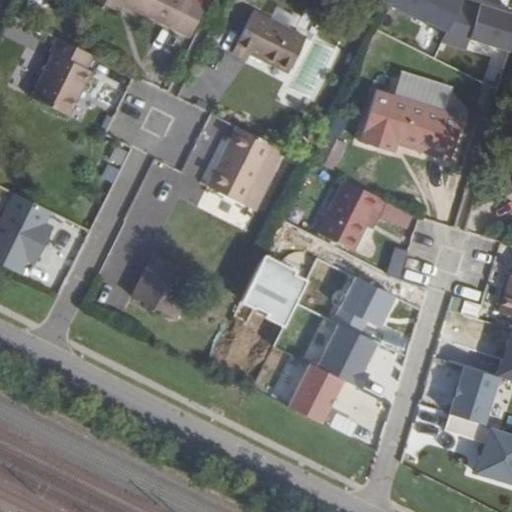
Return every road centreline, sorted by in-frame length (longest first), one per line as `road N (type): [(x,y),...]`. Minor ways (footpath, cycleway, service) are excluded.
road 1 (residential): [(42,353),(359,511)]
road 2 (residential): [(450,260),(370,511)]
road 3 (residential): [(42,353),(158,123)]
